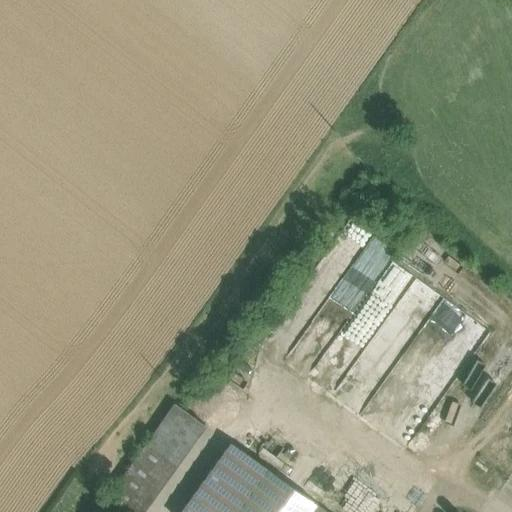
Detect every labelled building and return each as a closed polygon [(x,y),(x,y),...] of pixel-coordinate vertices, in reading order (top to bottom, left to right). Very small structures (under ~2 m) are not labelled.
[(397,358),(360,415),(409,446),(486,326),(417,283),(384,336),(394,342),(388,352),(397,358)] [(239,402),(230,388),(214,383),(200,392),(196,408),(204,422),(221,426),(235,418),(239,402)] [(175,406),(109,498),(127,511),(142,511),(204,427),(175,406)] [(232,443),(183,511),(205,511),(208,509),(247,454),(232,443)] [(247,454),(208,509),(212,511),(237,511),(268,469),(247,454)] [(310,511),(316,504),(268,469),(237,511),(310,511)]
